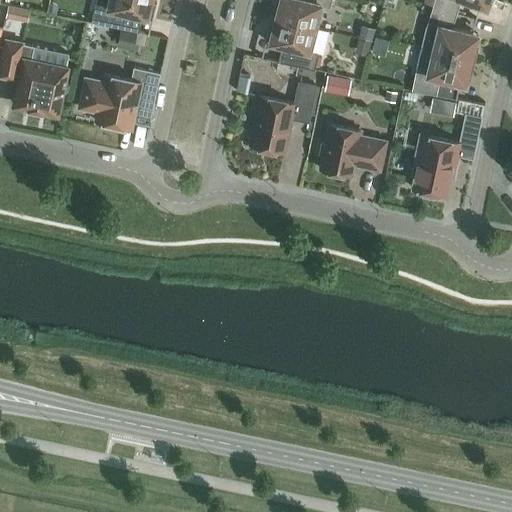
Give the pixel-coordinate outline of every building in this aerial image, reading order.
[(92,0),(88,21),(132,30),(135,15),(152,19),(156,1),(152,0),(92,0)] [(274,0),(273,4),(278,5),(275,17),(314,27),(320,4),(329,7),(331,0),(274,0)] [(485,0),(488,1),(488,0),(433,0),(432,5),(456,12),(460,0),(467,0),(480,5),(481,0),(485,0)] [(47,13),(59,15),(61,10),(56,2),(50,1),(47,13)] [(8,5),(5,16),(16,18),(18,7),(8,5)] [(438,28),(432,49),(471,59),(476,40),(470,38),(471,32),(452,27),(456,12),(432,5),(426,25),(438,28)] [(286,45),(282,61),(277,60),(276,61),(314,69),(318,52),(308,50),(314,27),(275,17),(272,29),(267,28),(264,40),(286,45)] [(361,24),(358,37),(372,40),(375,28),(361,24)] [(137,33),(120,29),(117,45),(133,49),(137,33)] [(371,41),(357,38),(355,46),(368,50),(371,41)] [(6,39),(0,69),(0,74),(14,77),(15,76),(20,77),(19,82),(15,103),(14,109),(27,111),(42,115),(55,117),(56,112),(66,68),(65,67),(68,53),(34,45),(22,42),(6,39)] [(471,59),(432,49),(420,46),(415,67),(416,68),(411,89),(436,94),(439,78),(459,83),(460,76),(467,78),(471,59)] [(104,81),(85,77),(78,108),(97,112),(95,120),(130,128),(135,105),(152,109),(160,72),(133,66),(130,79),(105,73),(104,81)] [(326,74),(323,90),(334,92),(337,76),(326,74)] [(266,148),(284,152),(292,114),(308,118),(315,85),(298,81),(294,102),(255,93),(251,111),(256,112),(249,145),(253,145),(252,150),(265,153),(266,148)] [(385,89),(384,99),(395,101),(397,91),(385,89)] [(480,116),(465,113),(459,141),(420,133),(414,158),(418,159),(417,163),(413,165),(412,173),(414,177),(412,187),(421,189),(420,192),(422,195),(433,197),(436,196),(437,192),(446,194),(453,162),(456,162),(460,141),(474,144),(480,116)] [(353,163),(379,169),(385,140),(359,134),(360,129),(329,123),(325,142),(321,142),(318,153),(322,154),(319,168),(351,174),(353,163)]
